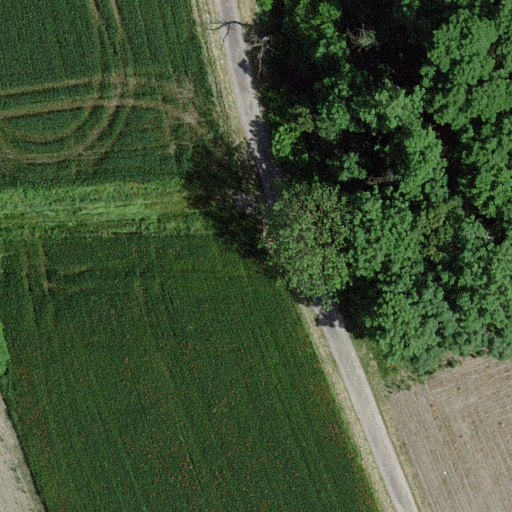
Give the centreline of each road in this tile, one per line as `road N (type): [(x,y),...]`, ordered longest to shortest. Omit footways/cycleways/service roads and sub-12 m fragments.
road 1 (track): [(403,511),(274,195),(225,0)]
road 2 (track): [(274,195),(0,227)]
